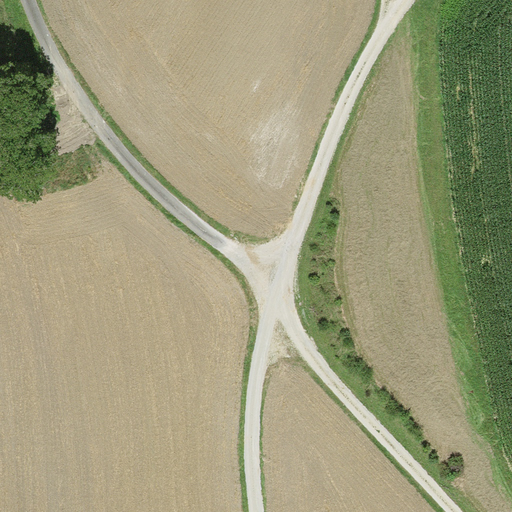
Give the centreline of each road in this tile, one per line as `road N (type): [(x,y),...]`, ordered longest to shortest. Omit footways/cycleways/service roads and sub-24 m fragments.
road 1 (track): [(410,0),(325,133),(271,294),(307,354),(451,511)]
road 2 (track): [(271,294),(244,260),(155,192),(98,126),(62,82),(24,0)]
road 3 (track): [(271,294),(247,467),(253,511)]
